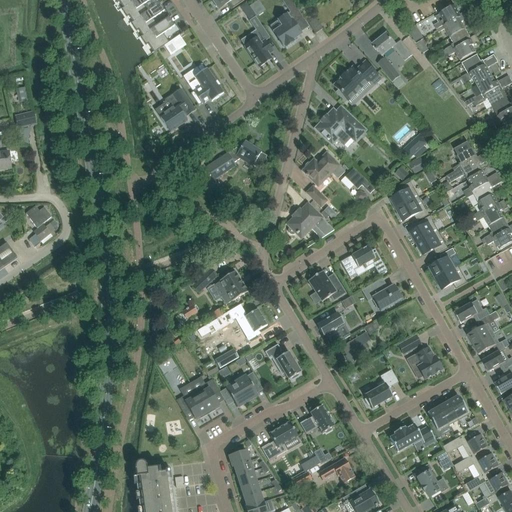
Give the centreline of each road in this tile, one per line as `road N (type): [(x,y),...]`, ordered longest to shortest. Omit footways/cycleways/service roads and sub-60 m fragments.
road 1 (secondary): [(90,511),(108,293),(66,0)]
road 2 (residential): [(273,284),(265,251),(315,55)]
road 3 (residential): [(330,383),(215,451),(229,511)]
road 4 (residential): [(471,371),(389,223),(377,220)]
road 5 (residential): [(0,281),(64,234),(65,215),(51,197),(0,198)]
road 6 (residential): [(360,433),(471,371)]
road 7 (residential): [(151,175),(252,103)]
road 8 (residential): [(273,284),(377,220)]
road 9 (residential): [(187,0),(252,103)]
